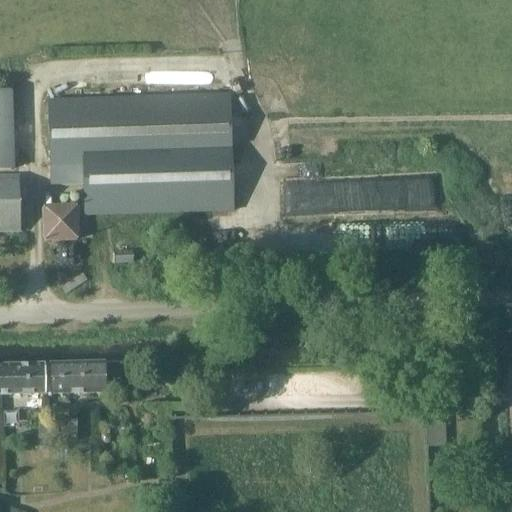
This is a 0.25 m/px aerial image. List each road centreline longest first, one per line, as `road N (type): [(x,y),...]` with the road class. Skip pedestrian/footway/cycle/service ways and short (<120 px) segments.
road 1 (unclassified): [(0,317),(511,297)]
road 2 (track): [(248,126),(511,116)]
